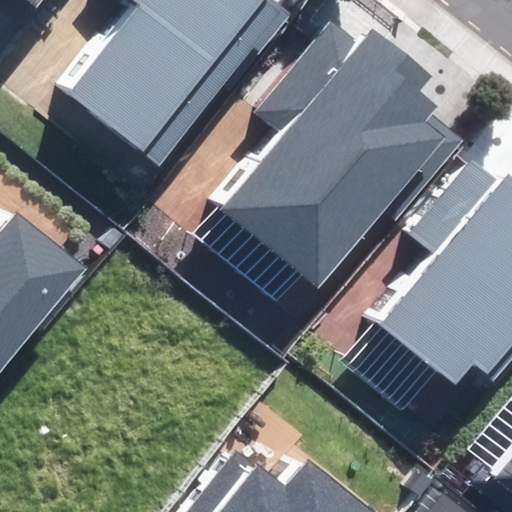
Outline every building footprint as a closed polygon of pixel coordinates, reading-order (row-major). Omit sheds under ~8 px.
[(130,0),(139,7),(70,93),(158,163),(255,43),(261,48),(295,6),(286,0),(130,0)] [(362,45),(332,21),(259,112),(288,135),(225,213),(319,288),(382,210),(395,220),(457,142),(426,117),(436,104),(418,90),(429,76),(373,31),(362,45)] [(503,186),(471,161),(411,235),(439,257),(383,326),(454,383),(474,359),(493,375),(511,352),(511,181),(508,179),(503,186)] [(0,373),(84,269),(16,215),(0,235),(0,373)] [(288,489),(238,449),(187,511),(371,511),(309,462),(288,489)] [(511,458),(496,478),(511,490),(511,458)]
